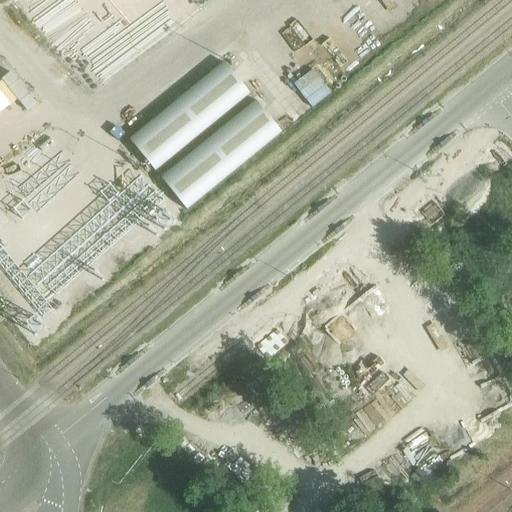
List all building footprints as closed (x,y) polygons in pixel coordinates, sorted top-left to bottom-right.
[(250,95),(224,63),(129,141),(155,173),(250,95)] [(298,86),(318,107),(336,90),(317,69),(298,86)] [(255,102),(161,179),(188,212),(282,135),(255,102)] [(163,204),(126,231),(139,248),(175,221),(163,204)] [(98,232),(28,281),(57,322),(127,274),(98,232)]
